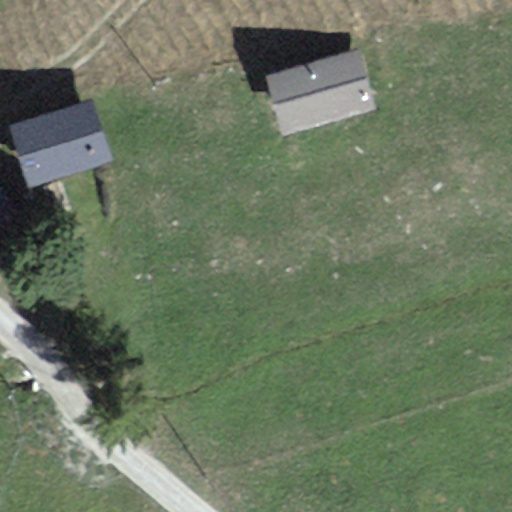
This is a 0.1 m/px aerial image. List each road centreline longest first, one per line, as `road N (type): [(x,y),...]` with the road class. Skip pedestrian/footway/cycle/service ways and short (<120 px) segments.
road 1 (track): [(203,511),(93,424),(0,317)]
road 2 (track): [(140,0),(95,44),(34,83),(0,88)]
